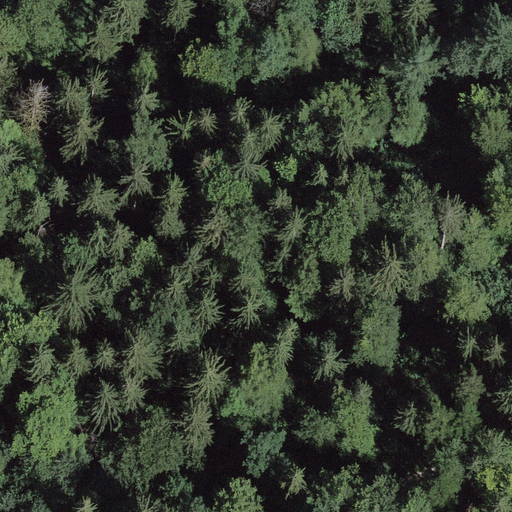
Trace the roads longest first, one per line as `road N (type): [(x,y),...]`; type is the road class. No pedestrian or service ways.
road 1 (track): [(511,65),(303,119),(171,100),(0,21)]
road 2 (track): [(315,511),(360,487),(511,446)]
road 3 (track): [(511,53),(438,36),(403,0)]
